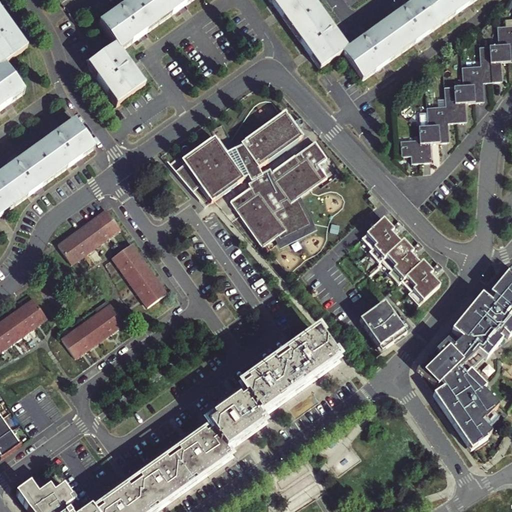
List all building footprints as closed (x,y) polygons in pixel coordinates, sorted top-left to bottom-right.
[(116,108),(123,104),(145,88),(135,75),(131,68),(120,53),(139,40),(147,34),(179,11),(186,6),(194,0),(136,0),(100,26),(116,48),(88,68),(116,108)] [(418,0),(408,8),(401,12),(368,36),(361,41),(347,51),(340,41),(333,30),(314,4),(311,0),(267,0),(277,13),(292,34),(306,53),(312,61),(320,72),(342,56),(361,83),(478,0),(418,0)] [(0,112),(25,95),(5,66),(27,51),(0,13),(0,112)] [(411,166),(430,165),(429,146),(448,145),(447,126),(466,125),(465,106),(484,105),(483,86),(501,84),(500,65),(511,64),(511,28),(496,29),(498,48),(478,50),(479,69),(461,70),(462,88),(443,90),(444,109),(425,110),(426,129),(418,129),(419,143),(400,144),(401,159),(410,158),(411,166)] [(214,140),(181,163),(183,166),(176,172),(191,190),(197,185),(211,205),(248,178),(252,184),(249,186),(251,191),(230,205),(262,250),(275,242),(280,239),(281,242),(310,227),(298,202),(302,200),(328,180),(319,167),(327,161),(316,144),(272,175),(271,171),(262,175),(259,170),(302,140),(284,115),(241,147),(242,148),(226,156),(214,140)] [(0,218),(95,150),(75,121),(0,175),(0,218)] [(369,202),(374,208),(378,204),(372,199),(369,202)] [(280,239),(275,242),(280,252),(318,232),(302,200),(298,202),(310,227),(281,242),(280,239)] [(94,222),(108,241),(120,232),(107,213),(94,222)] [(368,239),(389,262),(410,243),(389,221),(368,239)] [(108,241),(94,222),(82,231),(96,249),(108,241)] [(82,231),(71,239),(84,258),(96,249),(82,231)] [(71,239),(59,248),(72,266),(84,258),(71,239)] [(389,262),(409,284),(430,265),(410,243),(389,262)] [(132,248),(112,261),(120,273),(140,259),(132,248)] [(120,273),(129,285),(149,271),(140,259),(120,273)] [(409,284),(430,307),(451,288),(430,265),(409,284)] [(149,271),(129,285),(138,297),(157,283),(149,271)] [(439,398),(477,454),(502,436),(493,424),(497,419),(509,411),(494,396),(499,393),(483,375),(477,382),(467,372),(487,350),(499,360),(511,345),(511,343),(509,341),(511,337),(511,278),(496,297),(505,304),(502,308),(488,297),(458,334),(470,344),(466,349),(460,344),(448,356),(451,361),(433,379),(446,393),(439,398)] [(157,283),(138,297),(147,310),(167,296),(157,283)] [(32,302),(20,310),(34,329),(46,321),(32,302)] [(381,303),(357,321),(381,355),(413,332),(402,317),(395,322),(381,303)] [(110,307),(98,315),(112,334),(123,326),(110,307)] [(20,310),(8,319),(22,338),(34,329),(20,310)] [(112,334),(98,315),(86,324),(100,343),(112,334)] [(8,319),(0,324),(0,332),(10,347),(22,338),(8,319)] [(86,324),(75,332),(88,351),(100,343),(86,324)] [(0,332),(0,353),(10,347),(0,332)] [(75,332),(62,341),(76,360),(88,351),(75,332)] [(152,511),(156,510),(157,511),(188,490),(186,488),(194,482),(196,485),(226,463),(224,460),(229,457),(226,453),(260,428),(259,426),(263,423),(260,419),(295,395),(293,393),(301,387),(302,389),(333,367),(331,365),(336,361),(317,335),(284,359),(286,362),(274,371),(272,367),(245,386),(247,389),(241,394),(246,400),(240,405),(238,402),(211,421),(213,424),(207,428),(211,434),(204,439),(203,436),(177,455),(179,458),(167,467),(165,464),(139,482),(141,485),(129,493),(127,490),(101,509),(102,511),(92,511),(91,511),(89,511),(63,511),(74,504),(64,490),(54,497),(50,491),(38,499),(30,488),(18,497),(29,511),(152,511)] [(0,421),(0,441),(11,434),(2,421),(0,421)] [(20,446),(11,434),(0,441),(0,457),(1,459),(0,460),(1,461),(22,446),(21,445),(20,446)]
